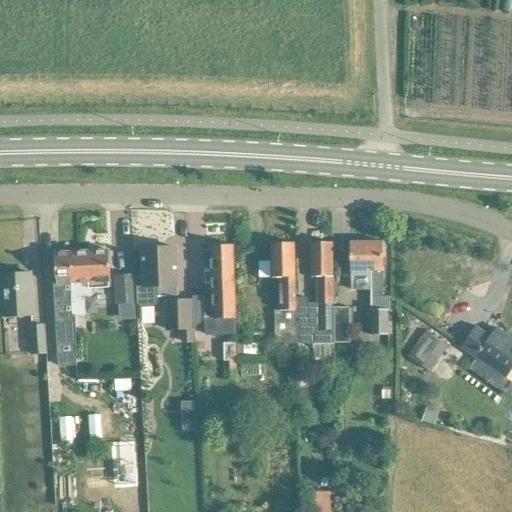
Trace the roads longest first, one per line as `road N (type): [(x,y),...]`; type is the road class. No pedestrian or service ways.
road 1 (unclassified): [(511,231),(439,206),(389,200),(0,195)]
road 2 (secondary): [(0,154),(379,165)]
road 3 (unclassified): [(379,165),(377,0)]
road 4 (secondary): [(379,165),(511,178)]
